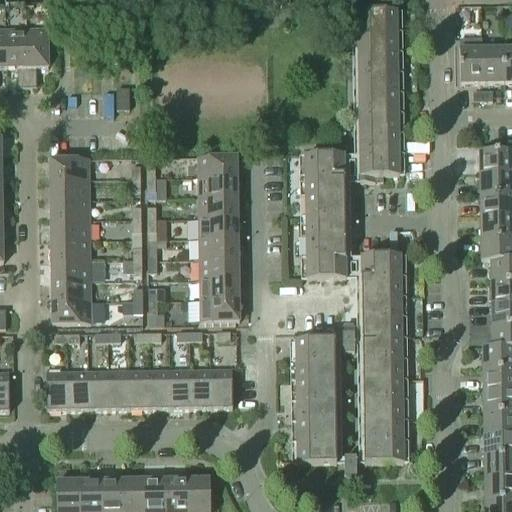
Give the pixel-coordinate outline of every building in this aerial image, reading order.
[(396,15),(357,16),(359,188),(382,187),(382,181),(398,181),(396,15)] [(26,34),(5,34),(6,73),(17,73),(17,93),(27,92),(26,34)] [(47,34),(26,34),(27,92),(36,92),(36,73),(48,72),(47,34)] [(482,88),(481,53),(481,43),(459,44),(459,89),(482,88)] [(511,52),(503,53),(503,88),(511,87),(511,52)] [(503,53),(481,53),(482,88),(503,88),(503,53)] [(128,115),(128,93),(116,94),(116,115),(128,115)] [(482,106),(482,96),(472,96),(473,107),(482,106)] [(491,96),(482,96),(482,106),(492,106),(491,96)] [(511,155),(479,156),(479,179),(511,178),(511,155)] [(304,160),(306,285),(345,284),(343,159),(304,160)] [(197,161),(197,183),(236,182),(236,161),(197,161)] [(49,164),(49,185),(88,185),(88,163),(49,164)] [(131,172),(131,184),(140,184),(140,171),(131,172)] [(146,171),(146,184),(155,184),(155,171),(146,171)] [(511,178),(479,179),(479,200),(511,199),(511,178)] [(197,183),(198,203),(237,203),(236,182),(197,183)] [(140,184),(131,184),(131,197),(140,197),(140,184)] [(155,184),(146,184),(146,197),(155,196),(155,184)] [(49,185),(49,206),(88,205),(88,185),(49,185)] [(511,199),(479,200),(480,222),(511,221),(511,199)] [(198,203),(198,224),(237,223),(237,203),(198,203)] [(49,206),(50,226),(89,226),(88,205),(49,206)] [(131,212),(132,225),(140,225),(140,212),(131,212)] [(146,212),(146,225),(155,225),(155,212),(146,212)] [(511,221),(480,222),(480,243),(511,242),(511,221)] [(198,224),(198,244),(237,244),(237,223),(198,224)] [(140,225),(132,225),(132,238),(131,238),(131,245),(141,245),(140,225)] [(146,225),(147,245),(156,245),(155,225),(146,225)] [(50,226),(50,247),(89,246),(89,226),(50,226)] [(480,266),(490,266),(490,265),(511,264),(511,242),(480,243),(480,266)] [(198,244),(198,265),(237,264),(237,244),(198,244)] [(147,245),(147,266),(156,266),(156,245),(147,245)] [(50,247),(50,267),(89,266),(89,246),(50,247)] [(132,253),(132,266),(141,266),(141,253),(132,253)] [(400,260),(360,261),(364,468),(403,468),(400,260)] [(198,265),(199,285),(238,285),(237,264),(198,265)] [(490,266),(490,287),(511,286),(511,264),(490,265),(490,266)] [(50,267),(50,287),(89,287),(89,266),(50,267)] [(141,266),(132,266),(122,266),(122,279),(141,278),(141,266)] [(156,266),(147,266),(147,278),(156,278),(156,266)] [(199,285),(199,306),(238,305),(238,285),(199,285)] [(511,286),(490,287),(490,309),(511,308),(511,286)] [(50,287),(51,308),(90,307),(89,287),(50,287)] [(132,294),(133,307),(141,306),(141,294),(132,294)] [(147,294),(147,306),(156,306),(156,294),(147,294)] [(238,305),(199,306),(199,327),(238,327),(238,305)] [(141,306),(133,307),(133,319),(142,319),(141,306)] [(156,306),(147,306),(148,325),(157,324),(156,306)] [(90,307),(51,308),(51,329),(90,329),(90,307)] [(511,308),(490,309),(491,330),(511,329),(511,308)] [(511,329),(491,330),(491,352),(511,351),(511,329)] [(341,332),(342,357),(354,357),(354,332),(341,332)] [(201,337),(188,338),(188,346),(201,346),(201,337)] [(216,337),(216,346),(229,346),(229,337),(216,337)] [(148,347),(147,338),(135,338),(135,347),(148,347)] [(160,338),(147,338),(148,347),(160,347),(160,338)] [(188,346),(188,338),(176,338),(176,347),(188,346)] [(66,348),(66,339),(53,340),(53,348),(66,348)] [(78,339),(66,339),(66,348),(79,348),(78,339)] [(107,348),(107,339),(94,339),(94,348),(107,348)] [(119,339),(107,339),(107,348),(119,347),(119,339)] [(336,469),(334,344),(295,345),(297,470),(336,469)] [(482,352),(482,374),(511,373),(511,351),(491,352),(482,352)] [(511,373),(482,374),(482,396),(511,395),(511,373)] [(210,375),(189,376),(190,415),(210,414),(210,375)] [(231,375),(210,375),(210,414),(232,414),(231,375)] [(128,376),(108,377),(108,416),(128,416),(128,376)] [(148,376),(128,376),(128,416),(149,415),(148,376)] [(169,376),(148,376),(149,415),(169,415),(169,376)] [(189,376),(169,376),(169,415),(190,415),(189,376)] [(67,416),(67,377),(45,378),(46,417),(67,416)] [(87,377),(67,377),(67,416),(88,416),(87,377)] [(108,377),(87,377),(88,416),(108,416),(108,377)] [(8,378),(0,378),(0,417),(9,417),(8,378)] [(511,395),(482,396),(483,417),(511,417),(511,395)] [(511,417),(483,417),(483,439),(511,438),(511,417)] [(511,438),(483,439),(483,461),(511,460),(511,438)] [(511,460),(483,461),(483,482),(511,481),(511,460)] [(343,462),(344,481),(356,481),(356,461),(343,462)] [(511,481),(483,482),(484,504),(511,503),(511,481)] [(186,511),(186,483),(165,484),(164,511),(186,511)] [(209,511),(209,483),(186,483),(186,511),(209,511)] [(121,511),(121,484),(100,485),(100,511),(121,511)] [(143,511),(143,484),(121,484),(121,511),(143,511)] [(164,511),(165,484),(143,484),(143,511),(164,511)] [(78,511),(78,485),(56,485),(55,511),(78,511)] [(100,511),(100,485),(78,485),(78,511),(100,511)] [(511,511),(511,503),(484,504),(483,511),(511,511)]
